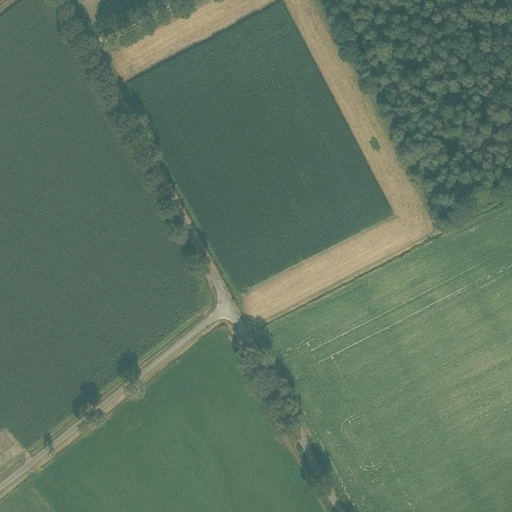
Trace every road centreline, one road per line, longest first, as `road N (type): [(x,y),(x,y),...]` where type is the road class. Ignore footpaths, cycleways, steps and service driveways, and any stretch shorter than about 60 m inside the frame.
road 1 (unclassified): [(228,305),(60,0)]
road 2 (unclassified): [(0,488),(228,305)]
road 3 (unclassified): [(341,511),(228,305)]
